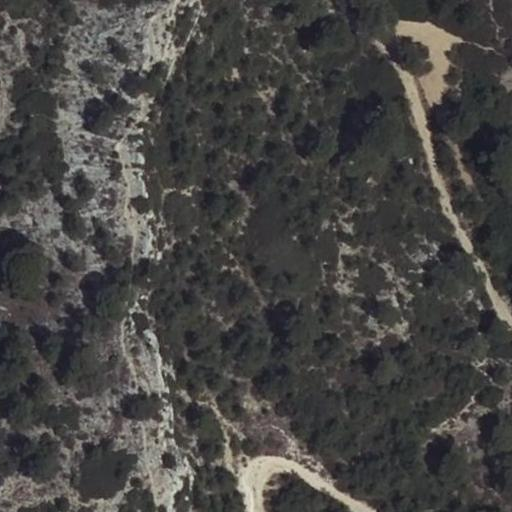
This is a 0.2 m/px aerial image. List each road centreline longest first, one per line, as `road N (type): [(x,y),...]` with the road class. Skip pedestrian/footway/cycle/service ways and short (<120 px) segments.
road 1 (track): [(511,297),(483,264),(433,158),(417,79),(385,30),(344,0)]
road 2 (track): [(244,511),(246,489),(267,462),(290,456),(332,496),(383,511)]
